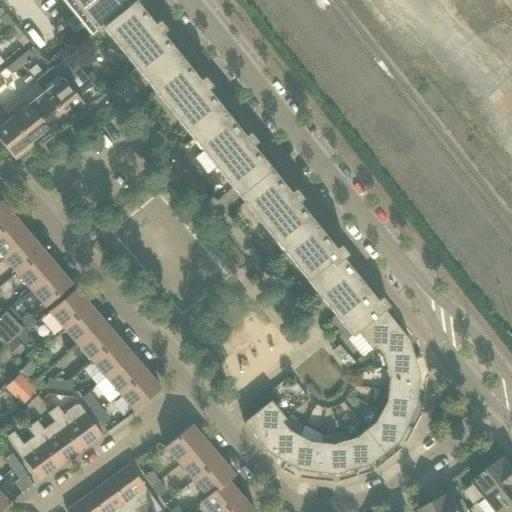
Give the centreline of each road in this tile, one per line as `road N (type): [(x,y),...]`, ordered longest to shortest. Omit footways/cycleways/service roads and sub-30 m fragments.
road 1 (unclassified): [(505,397),(188,0)]
road 2 (residential): [(192,395),(0,175)]
road 3 (residential): [(284,503),(323,508),(394,489),(505,397)]
road 4 (residential): [(37,511),(192,395)]
road 5 (residential): [(284,503),(192,395)]
